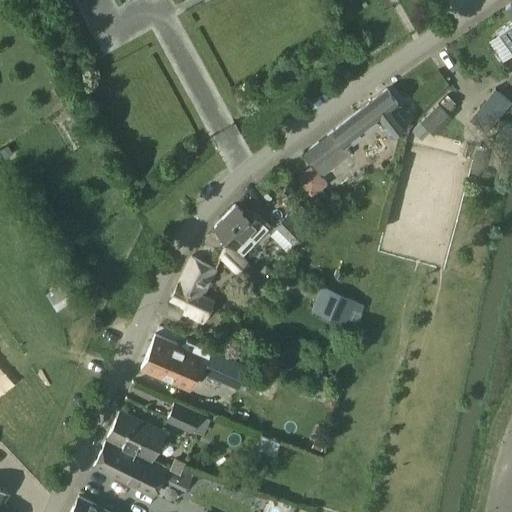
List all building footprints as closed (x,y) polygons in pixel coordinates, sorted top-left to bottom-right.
[(511,2),(505,8),(511,17),(511,23),(498,34),(511,53),(511,52),(511,2)] [(387,88),(334,129),(304,152),(319,174),(351,152),(345,144),(378,118),(390,134),(405,122),(393,107),(398,103),(387,88)] [(484,133),(511,101),(495,88),(468,120),(484,133)] [(438,102),(419,121),(432,133),(451,114),(438,102)] [(494,139),(509,142),(511,125),(511,122),(498,120),(494,139)] [(476,144),(471,161),(467,179),(477,182),(485,147),(476,144)] [(250,211),(246,215),(235,204),(213,226),(237,249),(242,254),(267,228),(250,211)] [(306,233),(287,214),(275,225),(294,245),(306,233)] [(218,257),(261,295),(271,284),(228,246),(218,257)] [(202,294),(214,269),(190,259),(173,295),(172,299),(187,307),(184,314),(203,323),(214,299),(202,294)] [(71,301),(61,284),(45,293),(56,310),(71,301)] [(311,310),(356,330),(363,304),(320,286),(311,310)] [(141,368),(169,381),(171,377),(191,386),(197,371),(201,373),(211,349),(187,339),(184,348),(155,335),(141,368)] [(201,373),(240,389),(249,366),(211,349),(201,373)] [(200,412),(174,400),(165,421),(191,432),(200,412)] [(149,426),(120,412),(107,437),(137,452),(149,458),(162,432),(149,426)] [(165,471),(133,456),(106,442),(94,465),(94,466),(122,479),(153,495),(165,471)] [(12,511),(13,511),(3,504),(3,500),(9,492),(0,486),(0,511),(12,511)] [(78,496),(70,511),(111,511),(108,511),(78,496)]
